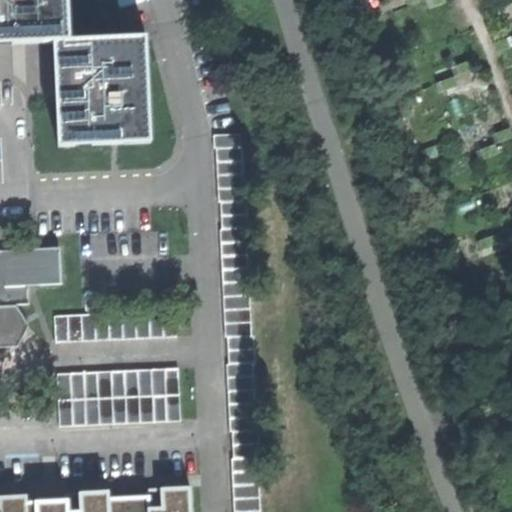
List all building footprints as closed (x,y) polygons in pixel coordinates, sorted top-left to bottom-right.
[(67,9),(66,0),(0,0),(0,44),(12,44),(11,31),(24,31),(25,44),(54,42),(69,42),(68,26),(62,26),(61,9),(67,9)] [(17,44),(25,44),(24,31),(11,31),(12,44),(17,44)] [(112,40),(69,42),(54,42),(55,58),(62,58),(63,76),(56,76),(57,90),(69,90),(69,101),(57,102),(59,147),(74,146),(74,140),(92,139),(92,145),(110,144),(117,144),(150,143),(150,127),(143,127),(143,110),(149,110),(146,38),(129,39),(129,45),(113,46),(112,40)] [(57,97),(57,102),(69,101),(69,90),(57,90),(57,97)] [(233,511),(260,511),(258,458),(260,458),(259,430),(256,431),(252,362),(256,362),(255,336),(252,336),(247,229),(248,229),(247,202),(246,202),(243,147),(240,147),(240,134),(213,135),(214,149),(217,149),(219,203),(221,203),(222,230),(220,230),(225,337),(227,337),(228,364),(227,364),(230,432),(232,432),(234,459),(232,459),(233,511)] [(0,307),(16,306),(30,306),(29,287),(34,287),(62,286),(61,249),(0,252),(0,307)] [(29,326),(16,306),(0,307),(0,348),(18,348),(29,326)] [(174,311),(56,316),(56,335),(57,343),(175,337),(174,311)] [(179,369),(59,374),(60,427),(181,422),(179,369)] [(192,511),(191,487),(167,488),(146,490),(147,496),(110,498),(109,492),(87,493),(64,494),(64,501),(28,503),(27,496),(4,497),(0,497),(0,511),(192,511)]
